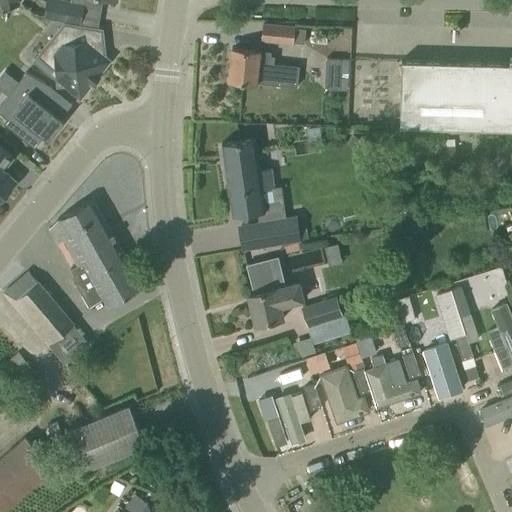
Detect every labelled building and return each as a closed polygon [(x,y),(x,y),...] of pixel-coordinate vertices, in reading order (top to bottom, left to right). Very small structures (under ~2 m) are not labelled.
[(83,4),(62,0),(47,0),(45,15),(80,21),(83,4)] [(295,26),(263,22),(261,40),(293,43),(295,26)] [(101,29),(64,23),(34,60),(56,77),(57,85),(65,84),(80,96),(91,83),(92,85),(101,74),(99,73),(110,60),(104,55),(101,29)] [(270,57),(270,55),(270,51),(232,47),(228,80),(257,83),(296,87),(299,67),(273,64),(274,58),(270,57)] [(511,57),(509,57),(509,62),(401,60),(401,80),(400,127),(511,129),(511,57)] [(7,95),(0,103),(0,112),(7,118),(3,122),(34,147),(43,135),(48,139),(53,134),(64,120),(41,101),(52,87),(26,71),(7,95)] [(222,143),(232,215),(265,210),(262,189),(273,187),(271,167),(259,169),(255,138),(222,143)] [(13,156),(0,145),(0,199),(16,179),(3,169),(13,156)] [(71,268),(118,241),(93,198),(58,218),(50,227),(57,241),(66,236),(80,263),(70,268),(71,268)] [(297,214),(259,221),(263,247),(301,240),(297,214)] [(71,268),(75,277),(73,278),(88,306),(103,297),(108,305),(125,295),(142,285),(118,241),(71,268)] [(269,258),(247,264),(253,293),(248,294),(255,324),(274,320),(283,318),(281,306),(305,300),(300,279),(276,285),(269,258)] [(4,291),(26,318),(51,297),(29,270),(4,291)] [(451,289),(437,293),(441,307),(455,302),(451,289)] [(308,324),(342,313),(336,294),(302,305),(308,324)] [(74,323),(51,297),(26,318),(49,344),(74,323)] [(501,326),(487,332),(494,349),(508,344),(511,352),(511,316),(507,304),(494,309),(501,326)] [(460,318),(446,322),(451,337),(454,336),(465,333),(460,318)] [(389,327),(396,348),(410,343),(403,323),(389,327)] [(476,330),(465,334),(468,345),(479,341),(476,330)] [(355,338),(362,356),(377,351),(370,332),(355,338)] [(454,336),(454,337),(462,359),(472,356),(468,345),(465,334),(465,333),(454,336)] [(351,365),(353,370),(364,367),(356,342),(342,346),(349,366),(351,365)] [(447,343),(424,350),(439,398),(462,391),(447,343)] [(420,373),(412,351),(402,354),(409,377),(420,373)] [(0,368),(13,385),(33,368),(19,352),(0,368)] [(325,352),(307,358),(311,372),(330,366),(325,352)] [(411,394),(398,358),(386,361),(383,354),(371,358),(373,366),(364,369),(371,389),(377,405),(411,394)] [(363,412),(346,363),(320,372),(337,421),(363,412)] [(298,366),(277,370),(279,380),(300,377),(298,366)] [(371,389),(364,369),(364,367),(353,370),(360,393),(371,389)] [(501,395),(511,390),(511,378),(497,385),(501,395)] [(302,387),(310,410),(320,406),(313,383),(302,387)] [(289,392),(277,396),(292,441),(304,436),(299,421),(311,418),(302,391),(291,395),(289,392)] [(511,396),(480,410),(486,425),(511,413),(511,396)] [(80,471),(146,444),(129,405),(64,432),(80,471)] [(279,415),(267,419),(276,446),(287,442),(279,415)] [(0,511),(5,508),(53,468),(26,436),(0,458),(0,511)] [(161,511),(147,501),(137,511),(161,511)] [(128,511),(118,503),(111,511),(128,511)]
